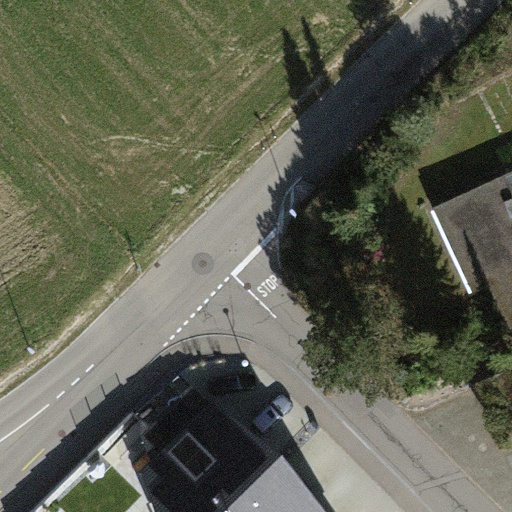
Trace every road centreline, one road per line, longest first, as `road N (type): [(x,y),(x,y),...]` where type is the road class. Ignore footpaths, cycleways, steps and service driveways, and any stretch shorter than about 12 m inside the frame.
road 1 (residential): [(202,256),(469,511)]
road 2 (tertiary): [(462,0),(202,256)]
road 3 (tertiary): [(202,256),(0,452)]
